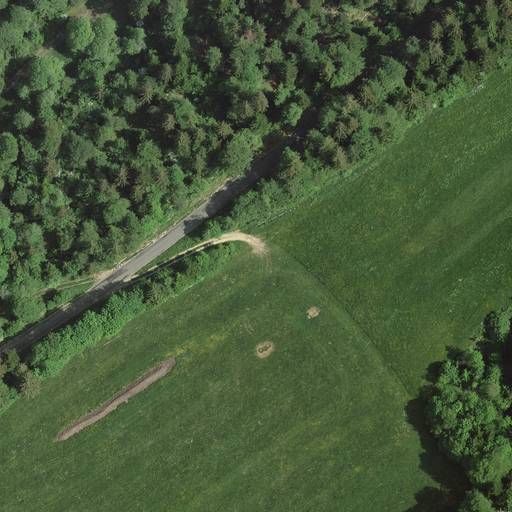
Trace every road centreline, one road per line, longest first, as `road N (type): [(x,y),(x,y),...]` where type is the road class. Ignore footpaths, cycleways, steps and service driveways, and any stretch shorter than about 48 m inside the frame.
road 1 (tertiary): [(470,0),(163,245),(0,353)]
road 2 (track): [(0,322),(116,275)]
